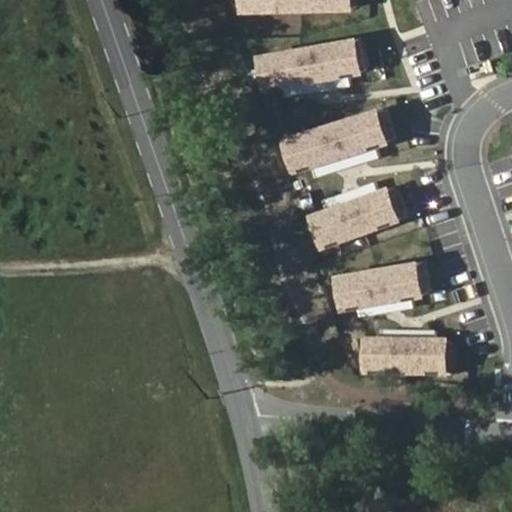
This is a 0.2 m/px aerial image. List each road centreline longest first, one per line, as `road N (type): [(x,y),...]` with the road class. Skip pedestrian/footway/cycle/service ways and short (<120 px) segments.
road 1 (secondary): [(99,0),(246,418)]
road 2 (unclassified): [(246,418),(511,437)]
road 3 (residential): [(511,96),(479,118),(466,157),(511,303)]
